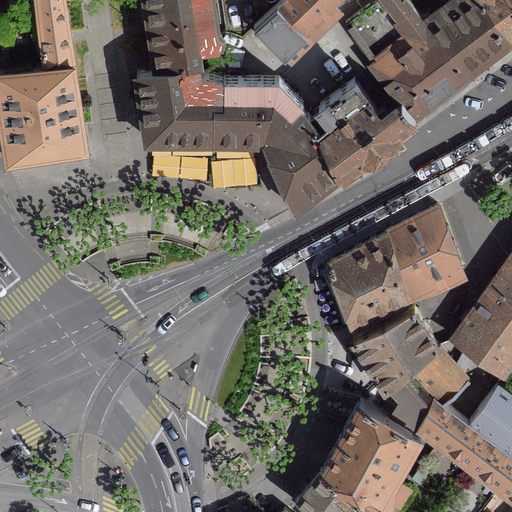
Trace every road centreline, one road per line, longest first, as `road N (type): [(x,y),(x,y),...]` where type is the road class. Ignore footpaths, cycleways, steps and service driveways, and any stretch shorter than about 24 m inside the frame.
road 1 (tertiary): [(511,129),(288,250)]
road 2 (tertiary): [(288,250),(58,323)]
road 3 (tertiary): [(176,511),(226,312)]
road 4 (secondary): [(176,511),(153,445),(110,388)]
road 5 (tertiary): [(110,388),(226,312)]
road 6 (secondary): [(0,454),(110,388)]
